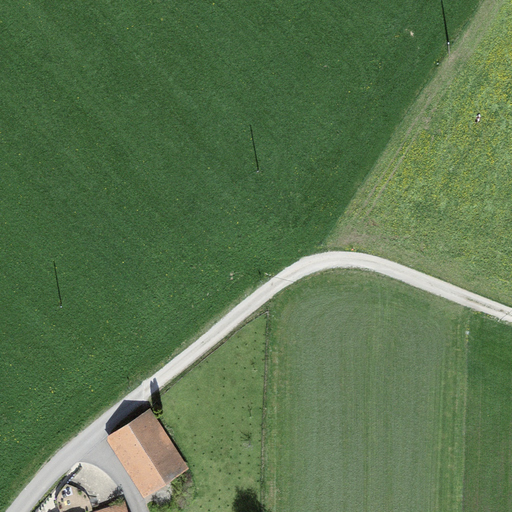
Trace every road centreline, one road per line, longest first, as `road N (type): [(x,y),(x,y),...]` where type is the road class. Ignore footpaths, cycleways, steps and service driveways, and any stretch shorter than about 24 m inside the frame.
road 1 (track): [(152,387),(250,305),(312,268),(368,266),(511,318)]
road 2 (unclassified): [(24,511),(64,461),(152,387)]
